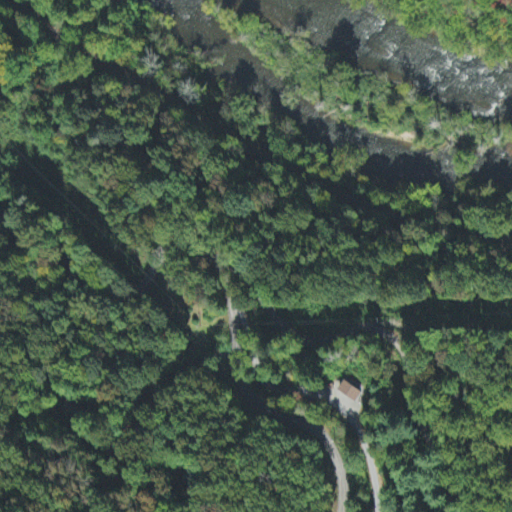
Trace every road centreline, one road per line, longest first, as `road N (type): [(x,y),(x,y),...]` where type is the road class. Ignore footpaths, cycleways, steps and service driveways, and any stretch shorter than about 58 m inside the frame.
road 1 (residential): [(463,511),(404,360),(373,340),(273,313),(232,262),(207,245),(166,240),(147,282),(131,292),(103,287),(50,256),(0,248)]
road 2 (residential): [(207,245),(232,302),(245,388),(262,406),(325,434),(340,465),(341,511)]
